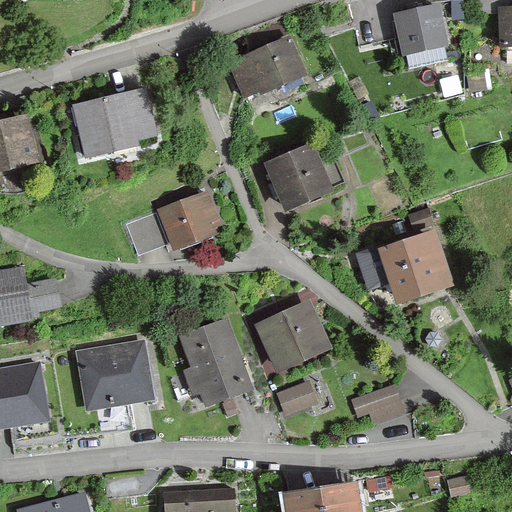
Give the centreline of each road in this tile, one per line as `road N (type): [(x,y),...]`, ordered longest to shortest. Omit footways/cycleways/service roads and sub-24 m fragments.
road 1 (residential): [(511,440),(336,463),(128,459),(0,479)]
road 2 (residential): [(333,0),(0,84)]
